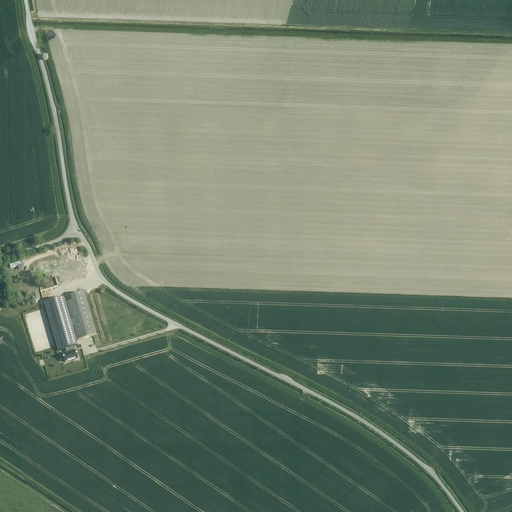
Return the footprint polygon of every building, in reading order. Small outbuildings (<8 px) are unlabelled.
[(49,252),(19,260),(24,278),(54,269),(49,252)] [(72,273),(86,269),(83,258),(64,263),(66,270),(67,270),(67,272),(70,272),(69,270),(71,269),(72,273)] [(84,292),(65,298),(77,341),(97,335),(84,292)] [(47,303),(45,303),(59,351),(65,349),(73,347),(78,346),(64,298),(47,303)] [(66,353),(63,354),(65,363),(74,360),(74,361),(78,360),(77,359),(78,359),(76,351),(74,351),(73,349),(73,347),(65,349),(66,353)]
